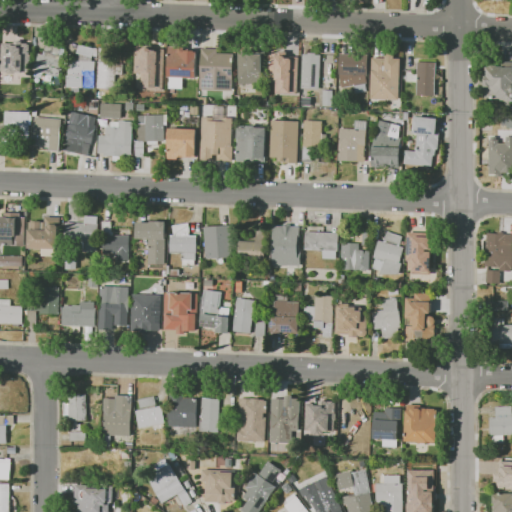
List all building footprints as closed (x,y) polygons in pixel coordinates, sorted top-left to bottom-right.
[(49,44),(64,48),(69,49),(66,59),(61,81),(43,76),(42,79),(36,78),(37,75),(34,74),(39,54),(46,56),(49,44)] [(32,59),(32,87),(17,86),(17,83),(5,83),(5,45),(16,45),(15,55),(22,55),(22,59),(32,59)] [(98,63),(97,89),(86,88),(70,88),(70,77),(71,77),(71,61),(82,62),(83,55),(80,54),(82,45),(98,50),(98,49),(101,50),(101,56),(100,58),(96,56),(95,58),(95,62),(98,63)] [(126,65),(126,76),(119,75),(118,91),(101,90),(102,48),(113,49),(112,64),(119,64),(119,65),(126,65)] [(199,79),(171,78),(172,48),(187,48),(187,50),(200,51),(200,53),(199,79)] [(235,91),(202,90),(204,49),(221,49),(220,54),(236,55),(235,91)] [(162,90),(147,89),(147,83),(137,82),(138,64),(149,65),(150,60),(156,61),(157,51),(165,51),(164,83),(162,83),(162,90)] [(269,84),(242,85),(241,52),(268,51),(269,84)] [(370,54),(369,77),(367,77),(367,84),(366,84),(366,93),(354,92),(354,86),(341,85),(342,72),(341,72),(341,53),(370,54)] [(324,56),(322,90),(304,89),(306,55),(311,56),(311,54),(319,54),(319,56),(324,56)] [(402,101),(374,100),(375,58),(388,59),(388,54),(397,54),(397,60),(404,60),(402,101)] [(300,89),(272,86),(273,68),(293,70),(294,57),(303,58),(300,89)] [(438,97),(419,96),(420,83),(410,83),(410,73),(420,73),(421,63),(439,64),(438,97)] [(511,101),(504,101),(504,99),(497,100),(497,99),(487,99),(487,88),(487,76),(489,76),(489,68),(494,68),(494,66),(501,66),(501,63),(511,63),(511,101)] [(327,91),(336,92),(336,107),(326,107),(327,91)] [(125,105),(124,119),(104,118),(104,104),(125,105)] [(137,112),(129,111),(130,104),(137,104),(137,112)] [(93,156),(69,150),(77,111),(102,117),(100,125),(101,125),(96,144),(93,156)] [(8,126),(8,112),(33,113),(33,116),(34,116),(34,126),(31,125),(31,139),(18,138),(18,126),(8,126)] [(147,158),(138,158),(138,142),(143,142),(142,117),(170,116),(170,126),(167,126),(168,142),(161,142),(161,146),(151,146),(151,143),(147,143),(147,158)] [(408,164),(409,151),(420,152),(422,134),(417,134),(419,117),(442,120),(440,133),(444,133),(441,150),(440,150),(439,156),(437,156),(436,168),(408,164)] [(63,152),(53,152),(54,140),(37,138),(39,118),(65,120),(63,152)] [(216,161),(203,161),(205,118),(217,118),(217,122),(226,122),(226,119),(236,119),(236,122),(236,125),(235,147),(236,147),(235,162),(221,161),(221,156),(216,156),(216,161)] [(301,164),(286,164),(286,163),(281,163),(281,159),(274,159),(275,121),(302,122),(301,164)] [(344,129),(359,130),(359,121),(371,122),(369,147),(368,158),(369,158),(369,163),(342,162),(344,129)] [(307,122),(326,122),(325,135),(330,135),(330,149),(315,148),(315,163),(306,163),(307,122)] [(380,131),(381,122),(394,124),(394,127),(402,128),(401,137),(404,138),(403,149),(404,149),(401,170),(384,167),(383,169),(379,168),(374,167),(377,147),(380,131)] [(102,155),(103,137),(110,137),(110,129),(122,129),(123,123),(136,123),(135,156),(130,156),(130,157),(128,157),(128,158),(125,158),(124,163),(117,162),(117,158),(108,157),(108,155),(102,155)] [(240,162),(241,129),(249,129),(249,128),(250,128),(250,127),(258,127),(258,129),(270,129),(268,157),(268,163),(240,162)] [(181,160),(171,160),(172,129),(200,131),(199,159),(181,158),(181,160)] [(511,174),(505,174),(505,178),(499,178),(499,175),(492,175),(492,141),(494,141),(494,138),(499,138),(499,141),(501,141),(501,145),(509,145),(509,138),(511,138),(511,174)] [(26,217),(25,246),(14,245),(0,245),(0,217),(5,217),(6,212),(21,213),(21,217),(26,217)] [(89,217),(102,218),(102,225),(103,225),(102,254),(88,253),(89,244),(68,243),(69,224),(89,225),(89,217)] [(48,218),(63,218),(63,236),(61,236),(60,250),(31,249),(32,231),(33,223),(34,223),(34,222),(44,222),(44,223),(48,223),(48,218)] [(133,236),(134,260),(120,261),(119,254),(107,254),(106,223),(116,222),(117,236),(133,236)] [(168,265),(152,265),(153,240),(139,240),(140,223),(153,223),(153,222),(160,222),(169,223),(168,240),(169,240),(168,265)] [(176,226),(192,225),(192,233),(192,236),(199,236),(200,254),(199,254),(199,261),(198,261),(198,266),(186,267),(186,261),(185,261),(185,254),(173,254),(173,236),(177,236),(176,226)] [(207,228),(234,226),(235,241),(237,241),(237,247),(235,247),(236,258),(210,260),(207,228)] [(279,228),(289,228),(289,226),(296,226),(296,228),(305,228),(305,241),(304,241),(303,253),(306,253),(305,267),(275,267),(276,228),(279,228)] [(261,229),(269,229),(269,261),(243,260),(243,242),(245,242),(245,238),(261,238),(261,229)] [(366,230),(373,231),(373,246),(365,246),(366,230)] [(343,234),(342,252),(340,252),(340,260),(327,259),(327,251),(309,250),(310,233),(343,234)] [(391,233),(407,238),(404,248),(408,249),(404,265),(406,265),(403,276),(384,276),(386,273),(377,270),(380,260),(378,259),(383,242),(388,244),(391,233)] [(440,264),(439,274),(423,272),(424,264),(410,263),(413,235),(415,235),(415,233),(425,234),(425,237),(439,238),(437,256),(436,256),(435,264),(440,264)] [(489,254),(490,235),(511,236),(511,272),(503,272),(503,268),(488,267),(489,254)] [(373,252),(372,271),(371,271),(370,272),(365,272),(363,271),(344,270),(345,244),(363,244),(362,251),(373,252)] [(0,255),(24,256),(23,266),(20,266),(20,268),(4,267),(4,266),(0,265),(0,255)] [(79,270),(69,270),(69,256),(79,256),(79,270)] [(500,280),(511,280),(511,270),(500,271),(500,280)] [(511,278),(511,285),(508,285),(489,284),(490,271),(503,272),(504,274),(504,277),(509,278),(511,278)] [(90,288),(92,278),(100,279),(99,289),(90,288)] [(0,279),(9,279),(9,288),(0,288),(0,279)] [(131,327),(118,326),(118,316),(117,316),(116,331),(102,330),(104,287),(132,288),(131,327)] [(62,315),(45,315),(46,288),(62,288),(62,315)] [(401,288),(402,295),(392,296),(391,289),(401,288)] [(206,307),(207,297),(208,290),(226,292),(224,308),(233,309),(232,318),(234,318),(233,335),(221,333),(221,329),(205,327),(206,315),(205,315),(206,307)] [(418,293),(434,294),(434,303),(435,303),(435,316),(436,317),(437,318),(438,320),(439,321),(438,323),(437,325),(438,325),(438,342),(409,341),(410,326),(417,327),(417,325),(414,326),(414,318),(408,317),(410,298),(418,299),(418,293)] [(168,332),(169,296),(173,296),(173,294),(195,295),(195,296),(201,296),(200,331),(198,331),(198,333),(187,333),(187,336),(179,336),(179,332),(168,332)] [(164,332),(151,332),(151,334),(135,334),(136,295),(165,296),(164,332)] [(302,335),(279,334),(279,333),(274,333),(274,332),(274,317),(277,317),(278,296),(291,296),(291,303),(303,303),(302,335)] [(335,339),(326,338),(326,330),(317,329),(317,323),(307,322),(308,308),(318,308),(319,297),(337,297),(336,324),(335,339)] [(24,306),(24,324),(0,324),(0,299),(12,299),(12,306),(24,306)] [(402,337),(386,340),(385,329),(378,330),(376,313),(387,311),(385,301),(400,299),(401,309),(402,309),(404,327),(404,329),(401,329),(402,337)] [(511,302),(511,311),(495,312),(495,302),(511,302)] [(66,326),(66,308),(69,308),(69,307),(77,307),(77,306),(84,306),(84,303),(98,303),(98,309),(99,309),(99,327),(66,326)] [(339,323),(340,305),(366,306),(365,338),(357,338),(357,324),(339,323)] [(254,334),(236,332),(239,307),(257,309),(254,334)] [(40,328),(30,328),(30,311),(40,311),(40,328)] [(511,326),(511,349),(503,350),(502,345),(493,345),(493,327),(498,326),(498,320),(507,320),(507,326),(511,326)] [(268,338),(259,338),(259,321),(269,321),(268,338)] [(11,410),(0,410),(0,383),(11,383),(11,410)] [(72,416),(72,403),(71,396),(90,395),(90,422),(81,422),(81,425),(84,425),(84,433),(89,433),(90,442),(73,442),(73,422),(72,422),(72,416)] [(119,396),(132,396),(132,398),(135,398),(134,436),(114,436),(114,447),(106,447),(107,399),(119,399),(119,396)] [(158,397),(159,406),(143,409),(141,400),(158,397)] [(202,428),(173,428),(173,399),(177,399),(177,397),(190,397),(190,399),(203,399),(202,428)] [(273,443),(275,399),(288,400),(289,397),(295,397),(295,399),(303,400),(302,432),(295,432),(295,444),(273,443)] [(204,432),(206,399),(223,400),(222,433),(204,432)] [(241,441),(241,431),(245,431),(245,423),(241,423),(242,399),(262,400),(262,401),(268,401),(269,401),(271,401),(270,414),(267,414),(267,418),(270,418),(269,443),(241,441)] [(372,421),(371,446),(345,446),(346,420),(350,420),(353,403),(367,407),(367,408),(371,410),(369,417),(370,421),(372,421)] [(341,405),(340,433),(325,432),(326,420),(307,420),(308,404),(341,405)] [(411,406),(424,406),(424,409),(438,410),(438,411),(441,411),(439,442),(432,442),(432,443),(408,442),(409,412),(410,412),(411,406)] [(165,407),(168,424),(145,428),(142,412),(165,407)] [(498,408),(511,407),(511,435),(506,436),(507,444),(495,445),(495,437),(493,437),(492,419),(499,418),(498,408)] [(377,413),(388,413),(388,409),(405,409),(404,435),(401,434),(400,441),(399,441),(399,448),(387,447),(387,440),(376,440),(377,413)] [(0,414),(14,414),(14,424),(0,424),(0,414)] [(0,425),(7,425),(8,443),(0,443),(0,425)] [(6,458),(11,459),(11,462),(12,462),(10,480),(0,478),(0,458),(6,459),(6,458)] [(195,503),(188,507),(181,495),(165,504),(150,477),(161,472),(158,466),(168,460),(171,466),(173,465),(187,490),(188,490),(195,503)] [(191,461),(199,461),(199,471),(191,470),(191,461)] [(271,462),(285,471),(275,485),(280,488),(263,511),(246,511),(245,511),(252,502),(247,498),(252,491),(249,489),(259,474),(262,476),(271,462)] [(511,463),(511,472),(501,472),(501,463),(511,463)] [(438,466),(437,474),(422,474),(423,465),(438,466)] [(239,472),(238,502),(235,502),(235,503),(230,502),(230,505),(222,505),(222,503),(209,503),(210,483),(205,482),(206,470),(224,471),(224,472),(239,472)] [(352,475),(369,471),(375,497),(357,501),(356,495),(350,496),(349,490),(355,489),(352,475)] [(318,511),(315,505),(324,501),(315,483),(331,475),(349,511),(318,511)] [(407,511),(390,511),(390,502),(380,502),(380,484),(389,484),(389,476),(404,475),(404,484),(407,484),(407,511)] [(0,511),(0,485),(10,485),(10,511),(0,511)] [(115,486),(115,503),(113,503),(111,505),(111,511),(79,511),(80,505),(77,505),(78,485),(115,486)] [(442,489),(442,511),(424,511),(424,502),(421,502),(421,490),(424,490),(424,489),(442,489)] [(287,499),(295,493),(309,511),(288,511),(290,511),(285,505),(289,502),(287,499)] [(511,511),(496,511),(496,494),(511,494),(511,511)] [(349,504),(356,501),(361,511),(351,511),(348,505),(349,504)]
